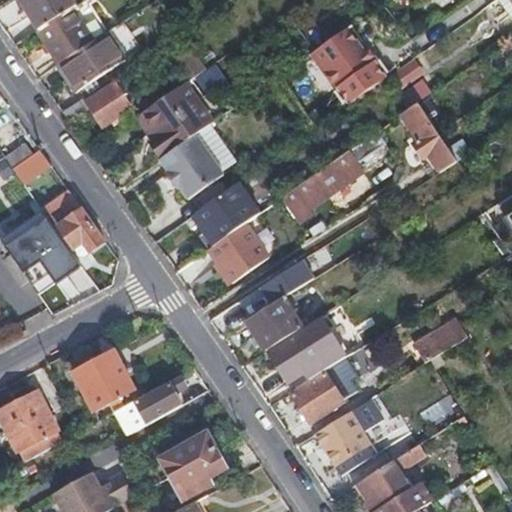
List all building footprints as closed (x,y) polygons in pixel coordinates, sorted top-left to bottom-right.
[(71,0),(17,0),(39,32),(72,10),(76,7),(71,0)] [(511,9),(505,0),(498,0),(494,3),(511,28),(511,9)] [(72,10),(39,32),(61,64),(94,42),(72,10)] [(281,75),(313,52),(290,18),(274,28),(278,35),(261,47),(281,75)] [(94,42),(61,64),(78,90),(124,59),(107,33),(94,42)] [(207,69),(193,50),(182,58),(196,77),(207,69)] [(402,101),(427,95),(419,62),(393,68),(402,101)] [(204,95),(192,80),(184,85),(195,102),(204,95)] [(84,102),(88,109),(103,128),(129,109),(112,83),(84,102)] [(158,135),(149,142),(161,159),(182,144),(189,140),(196,134),(204,129),(210,125),(211,124),(195,102),(184,85),(153,107),(144,113),(141,115),(158,135)] [(82,99),(62,112),(69,122),(88,109),(84,102),(82,99)] [(138,105),(144,113),(153,107),(148,99),(138,105)] [(417,104),(407,111),(401,115),(420,138),(416,143),(427,156),(432,153),(446,168),(460,159),(435,127),(417,104)] [(141,115),(134,120),(149,142),(158,135),(141,115)] [(348,152),(282,198),(298,221),(313,211),(311,207),(365,169),(360,162),(387,143),(379,130),(348,152)] [(182,144),(161,159),(169,170),(167,172),(179,189),(181,188),(187,197),(224,174),(196,134),(189,140),(182,144)] [(3,157),(12,170),(32,155),(23,143),(3,157)] [(12,170),(23,186),(51,166),(39,149),(32,155),(12,170)] [(230,189),(211,203),(220,215),(239,202),(230,189)] [(211,203),(175,228),(187,243),(216,224),(222,219),(220,215),(211,203)] [(88,251),(104,241),(81,208),(59,224),(74,246),(82,242),(86,248),(88,251)] [(237,230),(209,249),(233,284),(270,257),(246,223),(237,230)] [(223,232),(216,224),(187,243),(193,253),(223,232)] [(21,271),(50,251),(42,241),(14,262),(21,271)] [(78,253),(86,248),(82,242),(74,246),(78,253)] [(0,250),(0,261),(0,262),(10,256),(4,248),(0,250)] [(27,280),(38,296),(67,275),(50,251),(21,271),(27,280)] [(19,287),(27,280),(21,271),(14,262),(10,256),(0,262),(19,287)] [(59,286),(70,307),(100,290),(88,269),(59,286)] [(285,271),(238,302),(249,319),(288,295),(284,288),(292,282),(285,271)] [(249,319),(247,320),(267,351),(307,325),(288,295),(249,319)] [(416,343),(427,362),(428,361),(467,336),(468,335),(457,319),(456,317),(416,343)] [(302,375),(307,382),(322,372),(297,334),(268,353),(287,384),(302,375)] [(110,403),(121,397),(136,389),(114,350),(75,372),(96,411),(110,403)] [(322,372),(324,375),(327,380),(344,368),(340,360),(322,372)] [(327,380),(324,375),(287,400),(305,428),(342,404),(327,380)] [(125,436),(147,424),(145,418),(179,399),(175,392),(186,386),(181,377),(126,407),(116,412),(113,414),(125,436)] [(46,450),(48,449),(43,438),(59,429),(38,391),(0,411),(0,415),(19,451),(32,445),(37,455),(46,450)] [(116,412),(126,407),(121,397),(110,403),(116,412)] [(182,404),(179,399),(145,418),(147,424),(182,404)] [(349,412),(316,433),(336,465),(369,443),(349,412)] [(171,476),(216,451),(206,434),(162,459),(171,476)] [(414,434),(378,456),(385,469),(422,447),(414,434)] [(385,469),(358,485),(367,500),(365,504),(369,511),(417,511),(432,504),(422,488),(411,493),(399,475),(428,457),(422,447),(385,469)] [(227,469),(216,451),(171,476),(184,499),(211,485),(208,479),(227,469)] [(136,497),(162,482),(157,472),(121,491),(127,502),(136,497)] [(127,502),(117,507),(119,511),(137,511),(142,509),(136,497),(127,502)]
